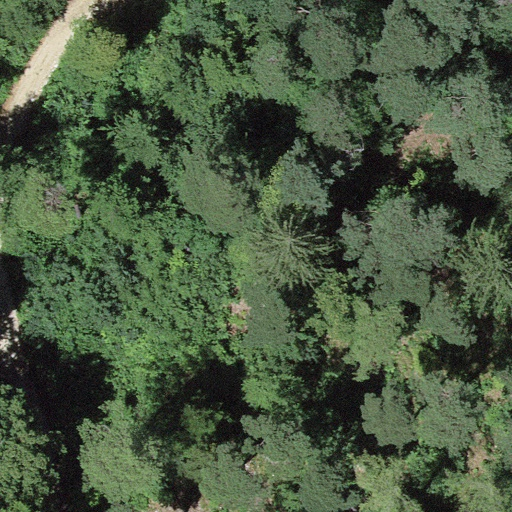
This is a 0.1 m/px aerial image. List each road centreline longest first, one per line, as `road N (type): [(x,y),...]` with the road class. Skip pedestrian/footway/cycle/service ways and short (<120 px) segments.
road 1 (track): [(0,302),(67,511)]
road 2 (track): [(99,0),(76,18),(12,127),(0,183)]
